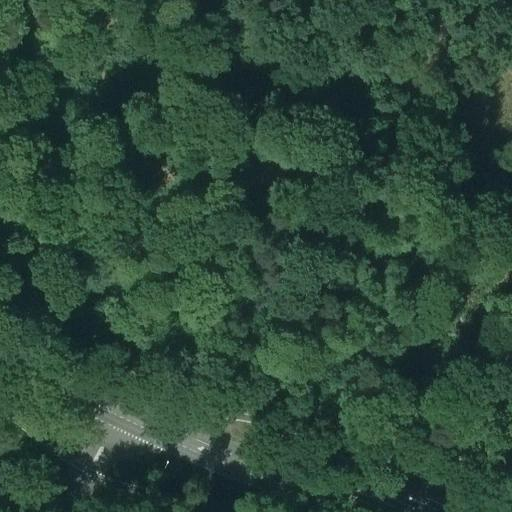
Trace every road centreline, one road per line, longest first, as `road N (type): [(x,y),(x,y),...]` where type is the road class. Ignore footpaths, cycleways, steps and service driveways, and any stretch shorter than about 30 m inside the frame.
road 1 (tertiary): [(121,410),(307,487),(393,502),(480,505)]
road 2 (track): [(68,185),(189,368),(201,412)]
road 3 (unclassified): [(0,506),(41,503),(76,485),(121,410)]
road 4 (tertiary): [(121,410),(0,352)]
road 5 (track): [(0,81),(68,185)]
